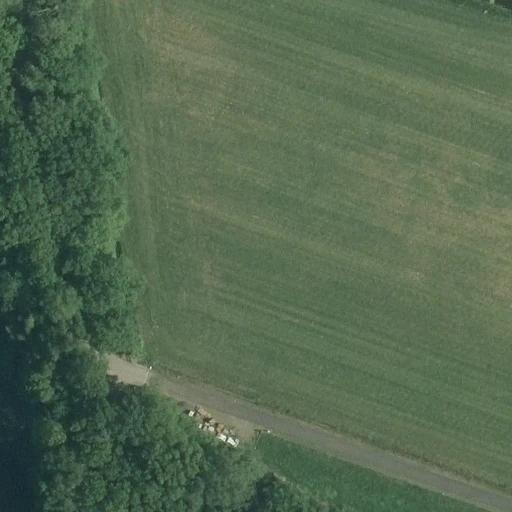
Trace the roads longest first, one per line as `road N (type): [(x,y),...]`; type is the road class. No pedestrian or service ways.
road 1 (unclassified): [(145,511),(136,451),(92,353),(28,131),(13,0)]
road 2 (track): [(98,365),(184,387),(511,505)]
